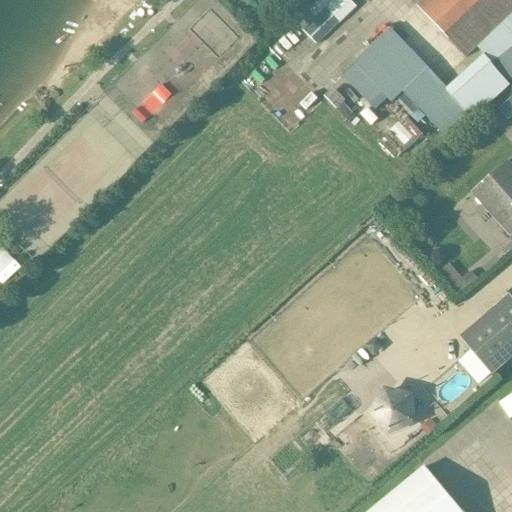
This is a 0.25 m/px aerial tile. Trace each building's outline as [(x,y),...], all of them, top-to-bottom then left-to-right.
[(348,0),(319,0),(295,24),(316,45),(339,23),(355,7),(348,0)] [(511,0),(424,0),(417,8),(467,59),(478,48),(485,55),(448,87),(391,31),(356,64),(389,99),(393,103),(403,93),(449,141),(509,85),(507,82),(511,78),(511,0)] [(389,99),(356,64),(343,76),(377,111),(389,99)] [(335,91),(326,99),(336,109),(345,101),(335,91)] [(511,165),(508,161),(471,194),(511,238),(511,236),(511,165)] [(400,225),(408,224),(412,218),(412,211),(405,206),(397,206),(392,213),(394,220),(400,225)] [(0,255),(0,277),(5,282),(20,266),(4,252),(0,255)] [(480,281),(472,270),(461,278),(451,264),(441,271),(459,296),(480,281)] [(511,297),(509,294),(459,337),(493,376),(511,359),(511,297)] [(386,393),(374,414),(390,432),(412,422),(410,400),(410,399),(409,398),(386,393)] [(372,511),(461,511),(426,468),(372,511)]
